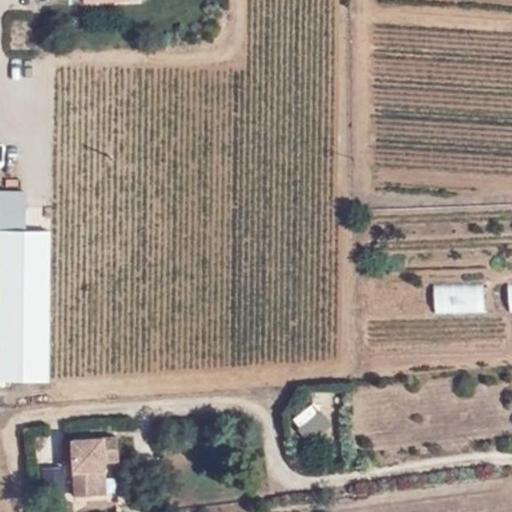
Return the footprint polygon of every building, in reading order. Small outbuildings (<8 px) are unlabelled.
[(0,376),(34,376),(41,4),(0,5),(0,376)] [(432,285),(432,314),(485,314),(484,284),(432,285)] [(318,401),(292,414),(305,440),(332,427),(318,401)] [(105,461),(119,460),(118,437),(73,439),(74,448),(74,463),(76,496),(98,494),(96,470),(106,469),(105,461)] [(64,463),(74,463),(74,448),(64,448),(64,463)] [(98,494),(107,494),(106,469),(96,470),(98,494)] [(511,511),(511,475),(240,511),(511,511)]
